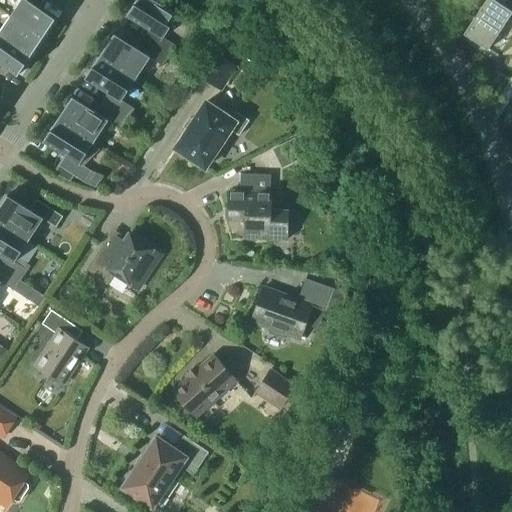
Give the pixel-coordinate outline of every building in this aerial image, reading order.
[(21,0),(11,16),(43,37),(56,19),(36,6),(40,0),(21,0)] [(150,29),(144,39),(170,56),(177,46),(163,37),(178,15),(155,0),(136,0),(127,14),(150,29)] [(487,49),(509,18),(511,20),(511,0),(485,0),(464,34),(487,49)] [(0,35),(31,56),(43,37),(11,16),(0,32),(0,35)] [(115,33),(100,55),(136,79),(150,57),(163,66),(170,56),(144,39),(137,48),(115,33)] [(0,62),(19,74),(31,56),(0,35),(0,62)] [(212,50),(195,74),(211,85),(228,60),(212,50)] [(108,92),(102,102),(128,119),(135,109),(122,100),(136,79),(100,55),(86,77),(108,92)] [(245,56),(237,67),(248,75),(256,64),(245,56)] [(496,70),(487,84),(497,91),(498,89),(506,77),(496,70)] [(501,91),(492,105),(498,117),(511,95),(511,74),(510,78),(506,76),(506,77),(498,89),(501,91)] [(73,96),(58,118),(94,142),(108,120),(121,129),(128,119),(102,102),(95,111),(73,96)] [(205,168),(231,130),(239,136),(249,120),(237,112),(232,119),(207,102),(175,148),(205,168)] [(511,118),(509,116),(502,125),(511,134),(511,132),(511,118)] [(80,163),(94,142),(58,118),(44,140),(66,155),(60,165),(86,183),(93,172),(80,163)] [(274,150),(284,170),(305,160),(295,140),(274,150)] [(245,238),(287,239),(289,211),(271,210),(272,193),(270,193),(271,175),(241,173),(240,191),(229,191),(228,220),(246,220),(245,238)] [(8,194),(0,206),(0,220),(29,240),(43,218),(56,227),(63,216),(37,199),(30,209),(8,194)] [(0,252),(1,253),(0,254),(0,266),(21,280),(28,270),(15,261),(29,240),(0,220),(0,252)] [(139,289),(152,268),(162,254),(130,233),(117,253),(103,244),(87,269),(109,284),(115,274),(139,289)] [(14,290),(21,280),(0,266),(0,283),(1,282),(14,290)] [(344,292),(332,288),(306,278),(298,299),(293,297),(291,300),(283,297),(285,294),(264,287),(251,321),(270,328),(269,332),(284,338),(285,334),(300,339),(307,321),(316,324),(321,309),(337,314),(344,292)] [(42,324),(57,333),(36,364),(64,383),(87,349),(68,336),(75,326),(52,310),(42,324)] [(0,357),(4,360),(10,351),(0,344),(0,357)] [(174,391),(196,416),(236,380),(214,355),(174,391)] [(271,369),(256,392),(281,409),(295,386),(271,369)] [(0,434),(3,437),(16,418),(0,407),(0,434)] [(179,466),(193,475),(209,452),(184,435),(174,450),(157,438),(124,487),(152,506),(179,466)] [(9,461),(7,464),(0,459),(0,489),(17,501),(20,500),(29,487),(28,484),(23,481),(28,474),(9,461)]
